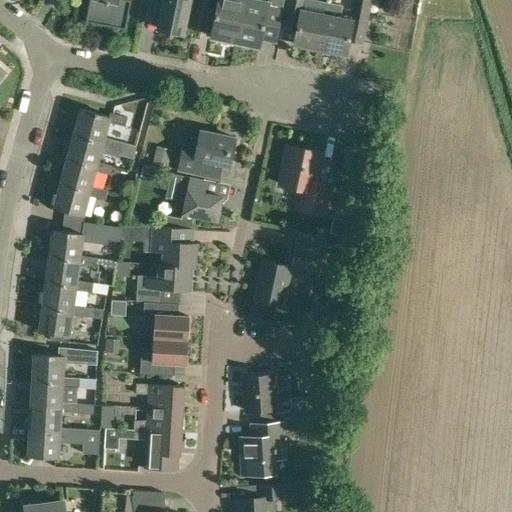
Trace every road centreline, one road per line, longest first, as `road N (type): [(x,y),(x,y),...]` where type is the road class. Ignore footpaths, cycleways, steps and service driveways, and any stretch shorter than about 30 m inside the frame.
road 1 (residential): [(210,486),(217,338),(294,343)]
road 2 (residential): [(272,92),(52,53)]
road 3 (residential): [(0,472),(210,486)]
road 4 (residential): [(0,224),(52,53)]
road 5 (residential): [(236,256),(272,92)]
